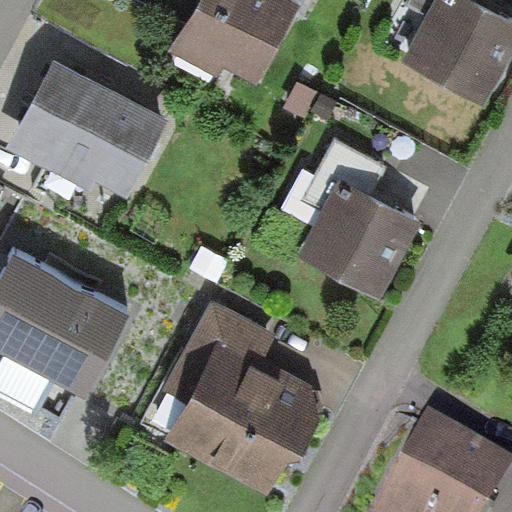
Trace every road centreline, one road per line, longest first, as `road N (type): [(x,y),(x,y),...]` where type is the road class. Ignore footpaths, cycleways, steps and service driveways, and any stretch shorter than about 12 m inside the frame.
road 1 (residential): [(311,511),(511,141)]
road 2 (residential): [(0,433),(126,511)]
